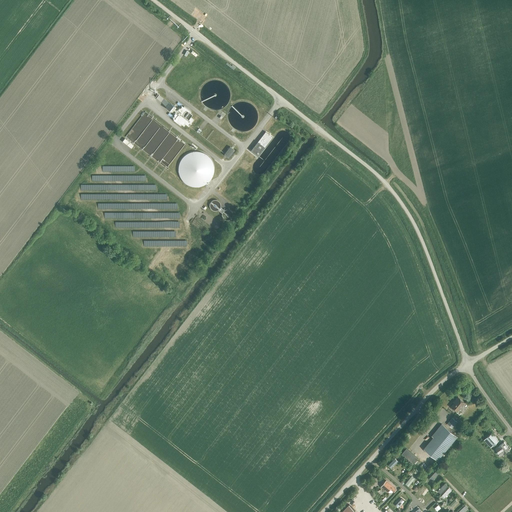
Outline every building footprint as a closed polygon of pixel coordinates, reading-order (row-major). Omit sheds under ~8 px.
[(178,108),(176,111),(175,110),(176,109),(155,92),(151,96),(173,113),(174,112),(175,113),(173,115),(175,117),(173,120),(180,126),(181,124),(184,126),(186,123),(188,126),(193,120),(190,118),(192,115),(189,113),(190,112),(183,106),(181,109),(178,108)] [(265,147),(264,147),(272,137),(266,132),(265,133),(266,133),(259,142),(258,142),(251,151),(258,156),(265,147)] [(134,145),(125,138),(122,141),(131,148),(134,145)] [(224,155),(228,158),(234,150),(229,147),(224,155)] [(451,406),(458,411),(465,402),(458,397),(455,400),(456,401),(451,406)] [(447,424),(452,428),(457,422),(452,418),(447,424)] [(424,448),(438,460),(457,436),(442,424),(432,435),(434,437),(424,448)] [(484,439),(491,446),(499,439),(493,432),(484,439)] [(495,447),(500,455),(509,449),(503,441),(495,447)] [(402,453),(414,463),(418,458),(406,448),(402,453)] [(391,488),(393,490),(395,487),(386,480),(381,486),(388,491),(391,488)]
